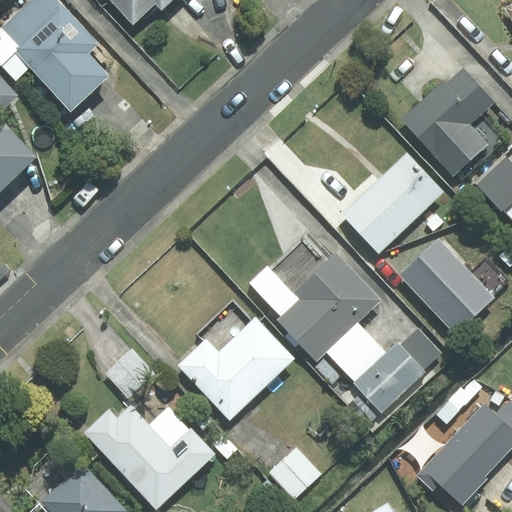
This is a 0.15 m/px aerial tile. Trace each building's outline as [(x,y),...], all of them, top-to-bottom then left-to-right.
[(91,56),(100,48),(54,0),(28,0),(0,26),(0,73),(17,58),(71,117),(112,79),(91,56)] [(108,0),(135,28),(155,9),(161,16),(177,0),(108,0)] [(19,104),(0,82),(0,196),(38,164),(0,120),(19,104)] [(443,83),(401,119),(451,177),(455,174),(461,181),(497,151),(488,140),(483,145),(468,127),(475,121),(443,83)] [(445,193),(405,152),(341,216),(381,257),(445,193)] [(511,201),(511,165),(505,158),(475,184),(499,213),(511,201)] [(341,377),(322,357),(381,302),(336,252),(291,293),(299,302),(277,323),(315,363),(334,384),(341,377)] [(229,422),(293,360),(253,319),(251,321),(231,300),(196,334),(203,341),(176,368),(229,422)] [(425,370),(397,342),(355,385),(382,413),(425,370)] [(134,351),(106,375),(127,399),(155,375),(134,351)] [(436,415),(446,426),(482,389),(471,378),(436,415)] [(495,418),(480,405),(421,471),(460,506),(511,448),(511,403),(510,401),(495,418)] [(108,411),(84,433),(155,510),(215,454),(191,428),(171,447),(132,406),(117,420),(108,411)] [(298,448),(269,473),(293,501),(322,476),(298,448)] [(123,511),(80,462),(38,499),(48,510),(45,511),(123,511)] [(511,511),(511,466),(511,465),(485,498),(502,511),(511,511)] [(364,511),(392,511),(386,500),(364,511)]
